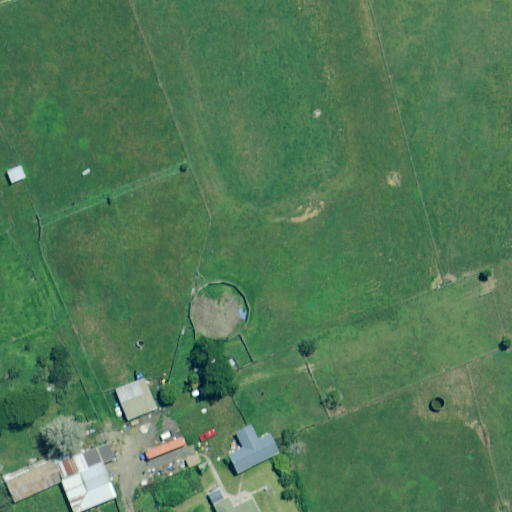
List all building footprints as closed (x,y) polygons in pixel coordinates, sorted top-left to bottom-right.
[(156,409),(144,379),(115,390),(127,420),(156,409)] [(257,440),(251,426),(235,433),(242,448),(228,454),(236,472),(278,453),(270,434),(257,440)] [(26,467),(29,474),(5,484),(12,501),(61,481),(73,511),(78,511),(115,497),(95,447),(64,460),(61,453),(26,467)] [(189,467),(196,464),(200,472),(209,467),(205,460),(202,462),(201,459),(198,453),(185,460),(189,467)] [(257,511),(252,499),(233,508),(228,498),(223,500),(219,490),(208,495),(216,511),(257,511)]
